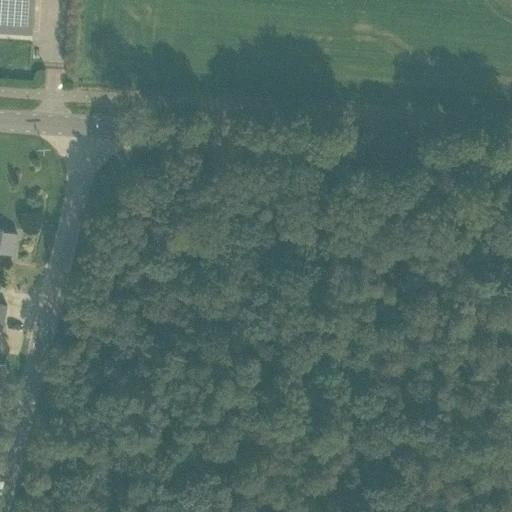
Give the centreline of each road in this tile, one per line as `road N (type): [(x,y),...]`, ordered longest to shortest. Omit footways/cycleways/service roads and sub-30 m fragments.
road 1 (tertiary): [(511,154),(90,126)]
road 2 (tertiary): [(0,504),(90,126)]
